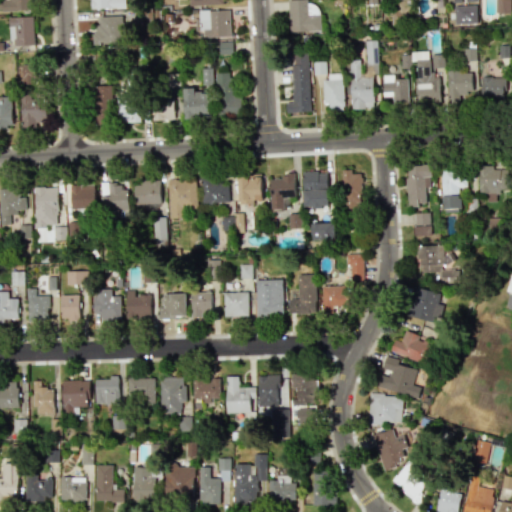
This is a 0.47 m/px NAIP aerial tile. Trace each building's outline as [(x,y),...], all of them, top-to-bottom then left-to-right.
[(1,0),(2,11),(30,10),(29,0),(1,0)] [(91,0),(127,0),(127,7),(91,8),(91,0)] [(287,0),(309,0),(310,8),(320,8),(322,31),(289,32),(287,0)] [(510,0),(511,12),(495,12),(495,0),(510,0)] [(133,9),(134,22),(151,21),(151,8),(133,9)] [(229,9),(230,37),(199,38),(198,10),(229,9)] [(102,15),(123,14),(123,34),(113,34),(113,44),(92,44),(91,24),(102,24),(102,15)] [(10,46),(33,45),(32,16),(9,17),(10,46)] [(356,102),(355,71),(367,71),(366,39),(377,39),(379,102),(356,102)] [(218,42),(219,54),(232,53),(231,41),(218,42)] [(475,48),(464,48),(464,60),(475,60),(475,48)] [(312,111),(292,113),(288,61),(298,60),(297,50),(308,49),(312,111)] [(114,53),(115,73),(94,74),(94,54),(114,53)] [(443,67),(443,54),(430,54),(431,68),(443,67)] [(414,59),(429,59),(430,71),(439,70),(441,102),(422,103),(422,92),(416,93),(414,59)] [(325,73),(325,61),(313,62),(314,74),(325,73)] [(34,84),(34,64),(21,64),(20,83),(34,84)] [(200,68),(211,67),(213,84),(202,85),(200,68)] [(472,69),(473,91),(460,92),(460,103),(447,103),(446,70),(472,69)] [(166,73),(179,72),(180,85),(167,85),(166,73)] [(215,73),(228,72),(229,82),(240,81),(242,117),(218,118),(215,73)] [(342,104),(324,105),(322,73),(340,72),(342,104)] [(408,74),(409,103),(391,103),(391,93),(382,93),(381,74),(408,74)] [(481,76),(506,76),(506,100),(481,100),(481,76)] [(111,83),(114,112),(104,113),(105,123),(95,124),(91,85),(111,83)] [(183,87),(201,85),(202,96),(211,96),(212,117),(185,119),(183,87)] [(118,95),(128,94),(129,104),(139,103),(140,121),(120,122),(118,95)] [(45,96),(20,96),(21,128),(36,127),(36,121),(46,121),(45,96)] [(0,128),(12,128),(11,97),(0,97),(0,128)] [(174,97),(175,119),(152,120),(152,98),(174,97)] [(432,163),(433,184),(424,185),(425,206),(406,207),(403,164),(432,163)] [(508,164),(508,188),(498,188),(498,201),(489,201),(489,189),(479,189),(479,165),(508,164)] [(361,166),(365,199),(355,200),(357,211),(346,213),(341,169),(361,166)] [(467,178),(468,189),(458,188),(460,212),(442,213),(439,168),(457,167),(458,178),(467,178)] [(331,206),(304,208),(301,170),(328,168),(331,206)] [(294,171),(296,199),(283,200),(284,210),(271,211),(267,173),(294,171)] [(199,176),(217,174),(218,184),(227,183),(229,202),(202,205),(199,176)] [(264,203),(239,206),(236,177),(261,175),(264,203)] [(198,208),(187,207),(188,218),(167,218),(167,177),(198,177),(198,208)] [(161,179),(161,204),(134,204),(134,179),(161,179)] [(108,182),(118,181),(119,190),(128,190),(130,208),(111,210),(110,201),(100,201),(100,192),(109,191),(108,182)] [(71,210),(69,185),(94,183),(96,209),(71,210)] [(58,228),(33,228),(33,186),(58,186),(58,228)] [(0,187),(25,187),(25,212),(12,212),(12,224),(0,224),(0,187)] [(242,211),(244,228),(222,230),(221,213),(242,211)] [(431,234),(412,234),(412,212),(430,211),(431,234)] [(288,228),(300,227),(300,213),(287,213),(288,228)] [(167,246),(154,247),(152,216),(165,215),(167,246)] [(335,221),(336,240),(311,240),(310,222),(335,221)] [(445,262),(446,271),(417,273),(416,245),(444,243),(445,252),(454,252),(455,261),(445,262)] [(364,277),(346,278),(345,252),(364,252),(364,277)] [(238,263),(238,277),(251,277),(251,263),(238,263)] [(65,269),(87,269),(88,284),(66,284),(65,269)] [(23,284),(22,271),(10,272),(11,285),(23,284)] [(316,273),(316,313),(289,313),(288,293),(298,293),(298,273),(316,273)] [(284,314),(256,316),(254,279),(282,277),(284,314)] [(349,284),(350,309),(321,310),(321,285),(349,284)] [(413,286),(440,293),(438,303),(444,305),(436,325),(407,314),(413,286)] [(92,288),(111,287),(111,298),(120,298),(121,319),(93,320),(92,288)] [(125,288),(152,289),(151,319),(124,318),(125,288)] [(0,290),(10,290),(10,300),(19,300),(20,321),(0,321),(0,290)] [(211,316),(190,317),(190,291),(211,290),(211,316)] [(223,316),(222,291),(247,290),(249,315),(223,316)] [(166,292),(186,292),(186,319),(157,320),(156,301),(166,301),(166,292)] [(79,319),(59,320),(59,293),(79,293),(79,319)] [(49,318),(27,318),(27,294),(49,294),(49,318)] [(404,329),(426,336),(418,360),(390,350),(394,339),(400,341),(404,329)] [(418,366),(413,383),(420,386),(417,398),(374,386),(378,374),(387,377),(390,370),(382,367),(385,356),(418,366)] [(280,406),(258,406),(257,374),(280,373),(280,406)] [(318,373),(318,394),(309,394),(310,404),(292,405),(291,374),(318,373)] [(119,403),(95,403),(95,375),(119,374),(119,403)] [(186,412),(160,413),(159,375),(185,375),(186,412)] [(255,386),(256,399),(246,399),(246,412),(226,412),(224,375),(235,375),(235,387),(255,386)] [(153,377),(154,403),(129,404),(128,378),(153,377)] [(220,377),(220,399),(193,399),(192,377),(220,377)] [(31,380),(41,379),(42,390),(53,389),(55,412),(35,415),(31,380)] [(89,379),(90,402),(80,402),(80,413),(62,413),(62,379),(89,379)] [(19,408),(0,408),(0,380),(18,380),(19,408)] [(384,393),(383,395),(402,397),(399,425),(367,422),(370,392),(384,393)] [(290,437),(272,438),(270,408),(288,406),(290,437)] [(13,419),(12,432),(25,432),(25,419),(13,419)] [(394,426),(402,455),(392,458),(394,467),(384,471),(372,433),(394,426)] [(476,438),(490,441),(489,445),(485,463),(471,459),(476,438)] [(92,448),(80,448),(80,464),(91,464),(92,448)] [(44,462),(44,449),(56,449),(56,461),(44,462)] [(252,465),(252,453),(265,453),(265,480),(255,480),(255,475),(255,465),(252,465)] [(391,479),(408,459),(423,470),(416,477),(428,485),(420,496),(420,498),(420,500),(420,501),(418,503),(416,503),(414,503),(412,502),(411,501),(411,499),(410,498),(399,489),(400,486),(391,479)] [(164,461),(195,464),(193,496),(162,493),(164,461)] [(0,462),(17,462),(18,499),(0,499),(0,462)] [(133,462),(156,463),(153,503),(131,502),(133,462)] [(94,463),(114,463),(114,482),(123,482),(124,501),(95,502),(94,463)] [(232,463),(249,463),(249,475),(255,475),(255,480),(255,504),(232,504),(232,463)] [(326,505),(301,504),(301,464),(327,464),(326,505)] [(198,465),(209,465),(209,474),(220,474),(221,503),(199,503),(198,465)] [(51,500),(25,501),(25,474),(51,473),(51,500)] [(498,485),(501,473),(511,476),(511,484),(511,488),(498,485)] [(462,511),(471,474),(480,476),(478,485),(492,489),(491,495),(493,498),(489,511),(462,511)] [(86,475),(86,501),(59,502),(59,476),(86,475)] [(296,476),(296,503),(268,503),(267,477),(296,476)] [(435,511),(441,484),(448,486),(447,490),(461,493),(457,511),(435,511)] [(511,503),(511,494),(511,511),(498,511),(501,501),(511,503)]
